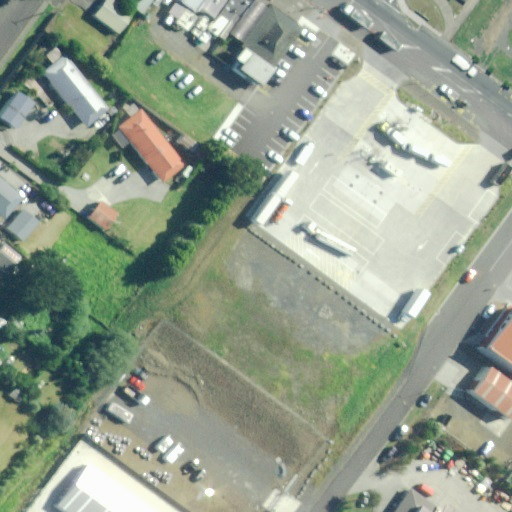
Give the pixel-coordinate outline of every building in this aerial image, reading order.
[(110,0),(99,0),(89,12),(113,32),(128,14),(110,0)] [(121,0),(121,1),(136,14),(147,2),(153,7),(159,0),(121,0)] [(238,98),(263,65),(292,26),(256,0),(169,0),(169,1),(185,13),(189,8),(204,19),(217,0),(241,0),(215,36),(233,48),(211,78),(238,98)] [(105,109),(60,54),(37,73),(82,128),(105,109)] [(31,104),(15,92),(0,110),(0,120),(12,130),(31,104)] [(181,165),(136,110),(106,134),(117,149),(125,143),(158,184),(181,165)] [(199,148),(182,134),(175,142),(193,156),(199,148)] [(0,214),(15,199),(0,184),(0,214)] [(116,214),(99,201),(86,218),(102,231),(116,214)] [(34,223),(19,210),(3,229),(18,242),(34,223)] [(15,260),(0,246),(0,272),(2,274),(15,260)] [(511,365),(511,317),(489,349),(511,365)] [(511,416),(511,388),(492,375),(472,403),(505,426),(511,416)] [(24,391),(13,385),(7,397),(17,403),(24,391)] [(438,511),(400,485),(380,511),(438,511)]
